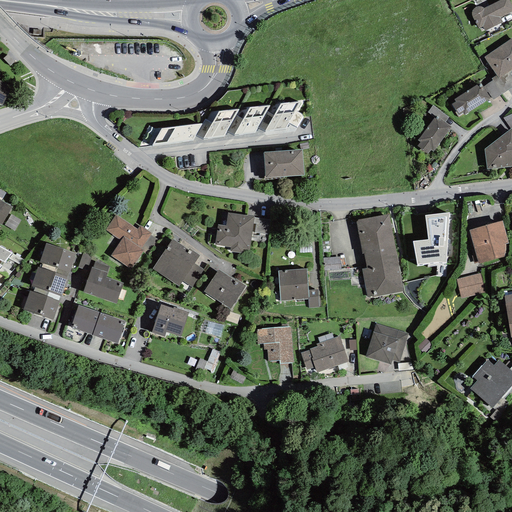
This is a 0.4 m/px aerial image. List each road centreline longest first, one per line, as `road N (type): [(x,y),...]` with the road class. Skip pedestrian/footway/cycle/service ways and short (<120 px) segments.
road 1 (residential): [(0,322),(219,393),(415,375)]
road 2 (residential): [(81,85),(99,131),(185,186),(290,203),(432,196)]
road 3 (motorway): [(260,511),(0,400)]
road 4 (secondary): [(185,19),(0,5)]
road 5 (tertiary): [(81,85),(136,98),(198,91),(212,78),(216,46)]
road 6 (motorway): [(0,443),(150,511)]
road 7 (residential): [(432,196),(460,146),(511,96)]
